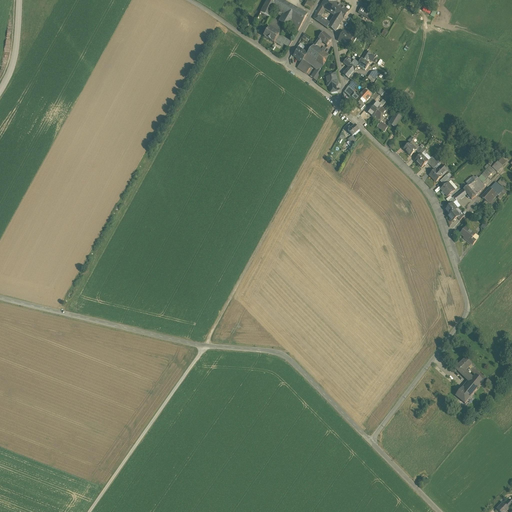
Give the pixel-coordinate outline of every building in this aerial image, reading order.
[(277,2),(273,0),(267,0),(256,23),(265,27),(275,7),(277,2)] [(283,1),(281,0),(278,0),(277,2),(275,7),(279,9),(283,1)] [(314,0),(308,0),(304,7),(310,10),(315,1),(314,0)] [(336,0),(324,0),(321,6),(325,8),(330,11),(335,2),(336,0)] [(297,9),(283,1),(279,9),(286,12),(281,22),(288,26),(297,9)] [(349,11),(335,2),(330,11),(336,15),(343,19),(343,20),(349,11)] [(368,4),(365,2),(363,6),(371,11),(374,7),(368,4)] [(330,24),(320,17),(325,8),(321,6),(313,18),(327,28),(330,24)] [(371,11),(363,6),(362,6),(363,6),(361,9),(360,10),(361,10),(359,13),(358,13),(359,13),(363,15),(363,16),(367,18),(371,20),(371,21),(372,21),(372,20),(376,14),(371,11)] [(308,14),(297,9),(288,26),(298,32),(308,14)] [(343,19),(336,15),(330,24),(327,28),(328,28),(329,27),(335,31),(343,19)] [(375,33),(365,27),(362,32),(364,33),(364,34),(369,37),(370,37),(372,38),(375,33)] [(279,34),(270,28),(264,37),(274,43),(276,40),(279,34)] [(295,34),(284,28),(282,33),(292,39),(295,34)] [(353,36),(343,31),(339,41),(348,46),(349,45),(353,37),(353,36)] [(332,40),(324,33),(319,38),(319,39),(322,41),(327,46),(332,40)] [(292,43),(279,34),(276,40),(289,48),(292,43)] [(353,37),(349,45),(352,46),(357,36),(354,34),(353,36),(353,37)] [(319,39),(314,46),(316,48),(322,41),(319,39)] [(308,54),(307,55),(316,62),(323,53),(321,51),(316,48),(314,46),(312,48),(308,54)] [(301,52),(298,49),(293,56),(297,59),(298,58),(299,59),(302,56),(305,58),(307,55),(308,54),(302,50),(301,52)] [(366,52),(362,59),(365,61),(367,58),(368,58),(370,54),(366,52)] [(323,53),(316,62),(324,68),(329,57),(323,53)] [(316,62),(307,55),(305,58),(301,63),(298,68),(306,74),(312,66),(316,69),(310,77),(317,82),(324,68),(316,62)] [(354,61),(348,57),(346,60),(346,59),(343,63),(349,67),(352,63),(354,61)] [(386,63),(375,57),(373,61),(376,64),(383,68),(386,63)] [(354,61),(352,63),(357,68),(359,66),(358,66),(360,62),(356,59),(354,61)] [(360,62),(358,66),(359,66),(365,70),(369,64),(365,61),(362,59),(360,62)] [(357,68),(352,63),(349,67),(354,71),(354,72),(357,68)] [(354,71),(349,67),(343,74),(348,78),(354,71)] [(335,73),(327,75),(328,79),(326,79),(327,86),(329,86),(335,84),(336,84),(337,84),(337,83),(337,82),(337,81),(336,80),(336,78),(336,77),(336,74),(335,73)] [(335,84),(329,86),(330,93),(337,92),(335,84)] [(371,96),(365,90),(359,96),(362,99),(366,102),(371,96)] [(358,96),(355,93),(351,98),(357,103),(358,104),(360,101),(362,99),(359,96),(359,97),(358,96)] [(378,104),(377,103),(376,104),(376,103),(368,113),(373,118),(381,108),(382,106),(380,105),(379,106),(377,105),(378,104)] [(401,106),(396,103),(391,111),(396,114),(402,117),(404,113),(406,109),(401,106)] [(381,108),(373,118),(380,123),(383,118),(381,116),(382,114),(383,114),(385,111),(386,112),(383,109),(381,108)] [(396,114),(389,124),(395,128),(402,117),(396,114)] [(388,128),(380,123),(377,127),(385,132),(388,128)] [(359,131),(355,126),(352,128),(351,127),(350,128),(351,129),(348,131),(352,136),(352,137),(353,137),(359,131)] [(349,141),(346,143),(348,146),(355,140),(353,138),(349,141)] [(415,147),(411,143),(404,149),(410,156),(417,150),(417,149),(415,147)] [(420,156),(415,161),(422,168),(427,163),(428,162),(424,157),(422,155),(421,154),(420,156)] [(428,162),(427,163),(430,166),(434,160),(436,157),(436,156),(435,155),(428,162)] [(502,166),(497,162),(495,164),(492,168),(497,172),(502,166)] [(440,167),(436,171),(442,177),(447,171),(446,172),(441,167),(442,166),(440,167)] [(489,167),(478,179),(482,184),(494,171),(489,167)] [(435,171),(429,176),(436,183),(442,177),(436,171),(435,170),(435,171)] [(446,176),(440,182),(443,184),(449,179),(446,176)] [(474,181),(471,178),(465,183),(468,186),(474,181)] [(478,179),(478,178),(474,181),(475,182),(478,180),(483,187),(481,189),(481,190),(482,190),(485,187),(478,179)] [(497,182),(502,187),(506,183),(501,178),(497,182)] [(483,187),(478,180),(475,182),(481,189),(483,187)] [(475,182),(474,181),(468,186),(467,187),(475,196),(481,190),(481,189),(475,182)] [(507,192),(495,182),(493,185),(496,188),(493,192),(497,195),(499,197),(497,199),(499,200),(504,195),(507,192)] [(448,183),(445,186),(441,190),(447,197),(454,191),(451,187),(451,186),(448,183)] [(475,196),(467,187),(463,190),(467,195),(468,196),(467,197),(469,199),(470,198),(471,200),(475,196)] [(493,192),(490,189),(482,198),(489,204),(492,201),(497,195),(493,192)] [(463,190),(454,198),(457,202),(467,195),(463,190)] [(451,205),(445,210),(449,215),(455,211),(457,209),(453,204),(451,205)] [(449,215),(448,217),(452,222),(457,218),(460,216),(455,211),(449,215)] [(466,228),(460,235),(470,242),(473,238),(475,235),(466,228)] [(466,358),(455,369),(463,377),(468,373),(466,371),(472,364),(466,358)] [(476,375),(464,389),(463,388),(455,396),(465,404),(483,382),(476,375)] [(494,387),(487,381),(485,383),(491,390),(494,387)] [(482,404),(476,411),(479,413),(485,406),(482,404)] [(511,497),(511,496),(497,510),(499,511),(505,511),(511,505),(511,497)]
